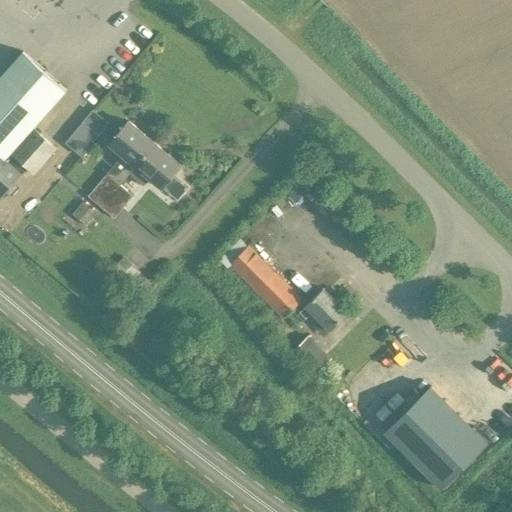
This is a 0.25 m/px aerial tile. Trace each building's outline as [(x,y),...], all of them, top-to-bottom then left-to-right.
[(0,198),(2,200),(30,168),(36,174),(58,150),(34,128),(68,91),(25,52),(0,79),(0,198)] [(106,131),(117,121),(101,103),(90,113),(106,131)] [(124,157),(109,175),(90,198),(97,204),(106,192),(118,202),(127,191),(122,186),(131,175),(134,171),(157,145),(131,123),(111,146),(124,157)] [(157,145),(134,171),(131,175),(145,187),(151,180),(163,190),(183,166),(157,145)] [(106,192),(97,204),(116,219),(135,197),(127,191),(118,202),(106,192)] [(232,266),(285,319),(293,311),(305,323),(314,314),(331,332),(350,314),(325,290),(309,305),(251,247),(232,266)] [(310,337),(309,338),(292,355),(291,356),(314,379),(333,361),(310,337)] [(387,396),(402,385),(396,377),(381,388),(387,396)] [(443,490),(489,444),(432,387),(386,432),(443,490)]
